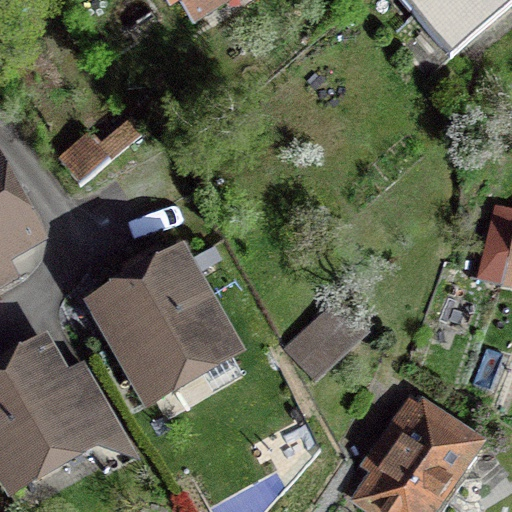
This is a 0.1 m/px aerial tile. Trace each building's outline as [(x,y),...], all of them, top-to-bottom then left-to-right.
[(182,0),(194,19),(223,0),(182,0)] [(511,0),(399,0),(440,49),(498,0),(507,0),(511,5),(511,0)] [(99,149),(90,139),(59,165),(80,187),(143,133),(133,122),(99,149)] [(0,253),(31,237),(0,181),(0,288),(13,281),(0,257),(0,253)] [(225,346),(177,263),(101,307),(149,390),(225,346)] [(291,350),(313,378),(359,338),(336,310),(291,350)] [(58,384),(40,352),(0,374),(0,457),(13,479),(114,420),(84,369),(58,384)] [(362,502),(376,511),(428,511),(457,470),(468,468),(476,457),(474,448),(424,413),(402,445),(392,438),(368,472),(378,479),(362,502)]
